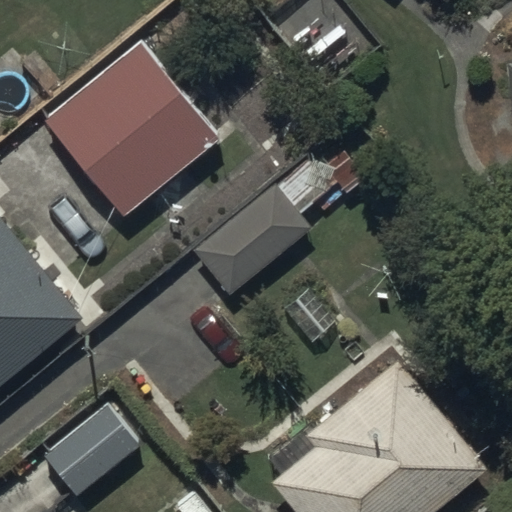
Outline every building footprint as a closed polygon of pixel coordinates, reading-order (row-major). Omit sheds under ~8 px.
[(140,38),(43,117),(125,216),(221,136),(140,38)] [(282,184),(200,251),(237,295),(319,228),(310,217),(341,191),(318,163),(286,189),(282,184)] [(0,385),(83,315),(0,217),(0,385)] [(436,511),(488,468),(397,360),(308,435),(319,449),(274,487),(294,511),(436,511)] [(111,400),(46,452),(83,497),(147,445),(111,400)]
